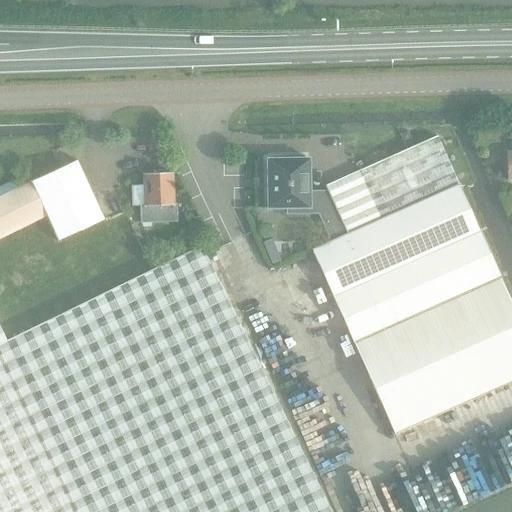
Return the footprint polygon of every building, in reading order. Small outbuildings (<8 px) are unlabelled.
[(348,232),(468,177),(449,134),(329,189),(348,232)] [(0,238),(46,217),(57,241),(104,220),(76,160),(0,196),(0,238)] [(307,161),(266,162),(267,190),(267,208),(285,208),(285,215),(337,214),(327,191),(308,191),(307,190),(307,161)] [(143,185),(131,186),(131,207),(139,207),(140,225),(175,224),(175,205),(171,206),(171,174),(167,174),(163,171),(156,171),(152,174),(143,175),(143,185)] [(511,311),(457,187),(311,252),(393,436),(511,382),(511,311)] [(270,239),(261,242),(271,265),(280,261),(270,239)] [(0,511),(329,511),(202,252),(5,342),(0,331),(0,511)]
